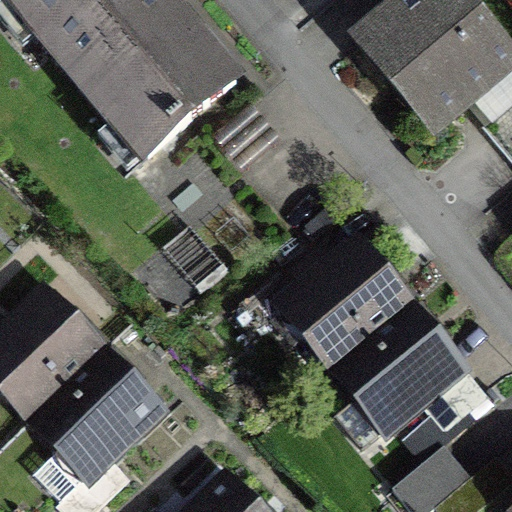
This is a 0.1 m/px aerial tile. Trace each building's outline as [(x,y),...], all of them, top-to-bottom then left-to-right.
[(148,158),(235,85),(162,0),(15,0),(42,32),(36,38),(113,129),(119,124),(148,158)] [(411,0),(360,44),(435,132),(511,68),(453,0),(411,0)] [(511,108),(487,129),(511,158),(511,108)] [(304,340),(332,373),(409,308),(358,248),(297,299),(277,276),(231,315),(251,338),(291,304),(314,331),(304,340)] [(0,394),(1,394),(30,423),(100,354),(44,297),(0,339),(0,394)] [(487,399),(409,308),(332,373),(356,402),(334,420),(362,452),(418,404),(444,435),(487,399)] [(157,411),(100,354),(30,423),(59,453),(34,477),(62,505),(58,509),(60,511),(97,511),(128,482),(107,460),(157,411)] [(408,511),(431,511),(435,510),(470,481),(445,449),(392,492),(408,511)] [(511,479),(496,460),(470,481),(435,510),(436,511),(479,511),(511,485),(511,479)] [(255,511),(228,483),(197,511),(255,511)]
